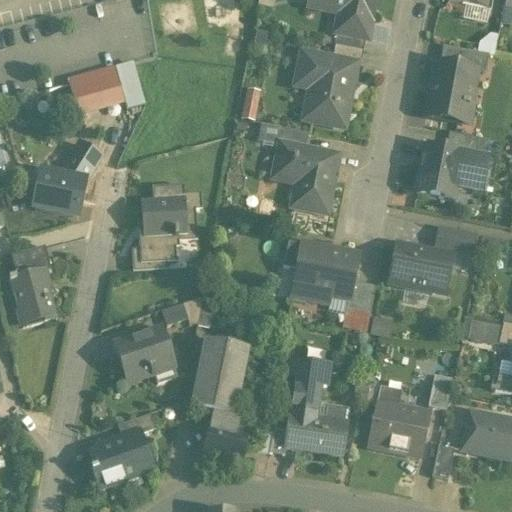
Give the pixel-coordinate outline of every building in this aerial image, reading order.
[(272,0),(258,0),(256,9),(270,12),(272,0)] [(373,0),(308,0),(307,11),(337,17),(333,37),(363,42),(366,43),(373,0)] [(447,0),(447,5),(484,12),(486,0),(447,0)] [(511,0),(504,0),(503,12),(511,14),(511,0)] [(363,42),(333,37),(331,48),(334,48),(361,54),(363,42)] [(361,54),(334,48),(331,63),(355,68),(354,69),(359,70),(362,54),(361,54)] [(488,58),(443,49),(440,67),(476,74),(475,75),(485,77),(488,58)] [(331,63),(300,57),(293,89),(309,92),(303,122),(342,131),(354,69),(355,68),(331,63)] [(440,67),(436,66),(425,118),(460,126),(463,111),(472,112),(473,108),(469,108),(475,75),(476,74),(440,67)] [(113,72),(67,85),(73,107),(119,94),(113,72)] [(246,119),(259,120),(261,91),(248,90),(246,119)] [(307,137),(275,131),(271,147),(278,149),(303,154),(304,152),(307,137)] [(478,142),(448,136),(443,154),(444,154),(461,158),(460,159),(473,162),(478,142)] [(338,159),(304,152),(303,154),(278,149),(271,183),(295,187),(291,210),(327,216),(333,182),(331,182),(335,161),(337,161),(338,159)] [(443,154),(424,149),(414,196),(436,200),(439,188),(454,191),(460,159),(461,158),(444,154),(443,154)] [(182,189),(151,190),(152,204),(140,205),(142,241),(138,241),(138,253),(130,253),(132,275),(167,273),(166,266),(175,266),(175,252),(178,252),(178,247),(196,245),(194,215),(200,214),(200,197),(183,198),(182,189)] [(9,234),(0,236),(0,261),(15,258),(9,234)] [(356,258),(302,248),(286,245),(281,271),(296,274),(291,301),(310,305),(310,306),(328,309),(330,300),(346,304),(347,304),(351,286),(356,258)] [(43,250),(16,258),(22,279),(14,281),(13,280),(7,282),(21,331),(56,321),(43,275),(49,273),(43,250)] [(450,260),(398,251),(392,285),(444,294),(450,260)] [(374,290),(351,286),(347,304),(346,304),(344,312),(366,317),(369,317),(374,290)] [(181,309),(160,316),(165,331),(186,324),(181,309)] [(225,315),(201,309),(196,331),(209,333),(209,332),(221,335),(225,315)] [(366,317),(345,313),(344,320),(342,330),(363,333),(366,317)] [(500,333),(472,327),(469,342),(497,347),(500,333)] [(511,329),(502,328),(500,333),(497,347),(511,350),(511,329)] [(161,334),(143,340),(143,341),(113,351),(125,388),(149,380),(150,385),(154,384),(151,376),(171,369),(161,334)] [(245,355),(205,346),(191,412),(216,418),(231,421),(231,419),(245,355)] [(451,383),(434,379),(427,411),(444,415),(451,383)] [(511,382),(497,379),(493,395),(511,399),(511,382)] [(344,428),(313,423),(317,386),(294,383),(289,420),(287,420),(285,435),(283,452),(284,452),(340,459),(344,428)] [(427,418),(381,409),(377,428),(372,427),(367,451),(418,461),(427,418)] [(511,423),(468,415),(460,455),(511,466),(511,423)] [(149,418),(116,430),(120,442),(126,440),(127,443),(139,439),(155,433),(149,418)] [(231,421),(216,418),(212,434),(207,433),(201,462),(224,466),(223,469),(239,472),(246,440),(232,437),(236,420),(231,419),(231,421)] [(285,435),(273,433),(272,437),(267,459),(282,461),(284,452),(283,452),(285,435)] [(272,437),(259,435),(256,457),(267,459),(272,437)] [(120,442),(95,451),(95,453),(87,456),(93,473),(90,474),(97,495),(124,485),(124,482),(151,473),(139,439),(127,443),(126,440),(120,442)] [(452,453),(437,450),(431,482),(445,485),(452,453)]
